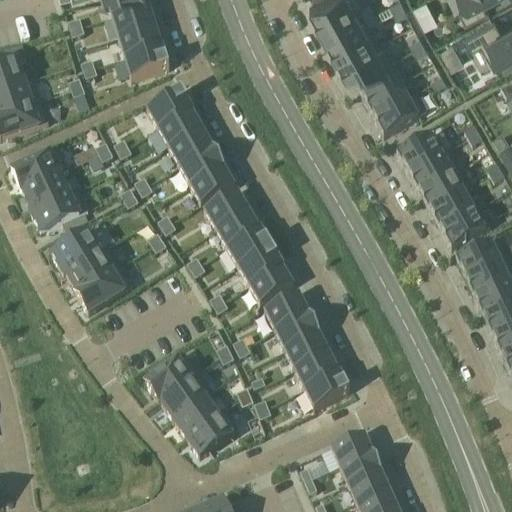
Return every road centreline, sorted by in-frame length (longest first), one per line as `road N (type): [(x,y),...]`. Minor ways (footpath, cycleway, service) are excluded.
road 1 (tertiary): [(231,0),(260,72),(421,358),(486,511)]
road 2 (residential): [(503,431),(275,0)]
road 3 (residential): [(173,0),(201,74),(384,411)]
road 4 (residential): [(191,494),(92,363),(0,196)]
road 5 (residential): [(191,494),(384,411)]
